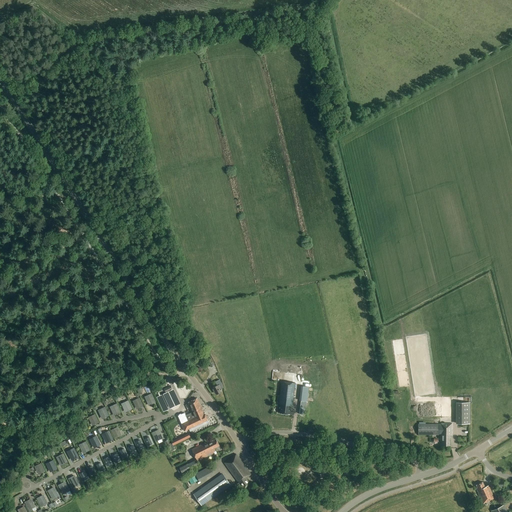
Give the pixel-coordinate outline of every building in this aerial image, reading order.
[(279,400),(278,407),(280,407),(279,413),(280,413),(290,414),(291,405),(292,405),(295,383),(281,381),(279,400)] [(221,392),(220,390),(224,387),(222,383),(219,384),(218,385),(214,387),(214,388),(212,389),(214,392),(215,391),(217,394),(221,392)] [(299,400),(301,401),(307,401),(309,387),(301,386),(299,400)] [(155,401),(151,393),(145,396),(147,401),(149,400),(150,403),(155,401)] [(138,408),(143,406),(139,398),(133,401),(135,406),(137,405),(138,408)] [(184,431),(187,429),(188,430),(208,420),(205,413),(204,414),(197,398),(188,402),(193,412),(186,415),(185,413),(178,416),(184,431)] [(127,410),(132,408),(128,400),(122,403),(124,408),(126,407),(127,410)] [(116,413),(120,411),(116,403),(110,406),(112,411),(114,410),(116,413)] [(108,415),(104,407),(98,410),(100,415),(102,414),(104,417),(108,415)] [(94,424),(98,422),(95,414),(88,417),(91,422),(93,421),(94,424)] [(450,436),(452,436),(452,423),(440,423),(440,424),(418,424),(419,435),(440,435),(440,440),(442,440),(442,445),(450,445),(450,436)] [(111,430),(115,438),(120,435),(118,433),(120,432),(118,427),(111,430)] [(109,430),(101,434),(106,443),(113,440),(109,430)] [(158,434),(157,431),(153,433),(156,441),(163,438),(161,433),(158,434)] [(97,435),(89,439),(94,448),(101,445),(97,435)] [(180,468),(178,469),(181,476),(191,471),(192,473),(197,470),(196,469),(200,467),(200,466),(201,465),(199,460),(214,452),(215,454),(216,457),(218,456),(217,453),(215,448),(220,445),(216,439),(209,442),(208,441),(192,449),(191,449),(196,459),(183,466),(180,468)] [(89,449),(86,441),(79,444),(81,449),(83,448),(85,451),(89,449)] [(171,443),(166,445),(169,451),(174,449),(173,445),(171,443)] [(74,447),(67,451),(72,460),(79,457),(74,447)] [(62,463),(66,461),(63,453),(56,457),(59,461),(61,460),(62,463)] [(246,478),(251,474),(236,454),(224,463),(238,482),(236,484),(240,489),(243,487),(244,489),(250,484),(246,478)] [(41,473),(45,470),(41,463),(35,466),(37,471),(39,470),(41,473)] [(230,485),(223,474),(194,494),(202,505),(230,485)] [(80,484),(75,475),(68,478),(73,488),(80,484)] [(476,488),(483,503),(495,498),(489,485),(485,487),(483,482),(476,485),(477,488),(476,488)] [(63,494),(69,490),(66,484),(63,486),(62,484),(59,486),(63,494)] [(53,499),(59,496),(55,490),(53,491),(52,489),(48,491),(53,499)] [(41,497),(37,499),(41,506),(47,503),(45,498),(43,499),(41,497)] [(25,502),(29,510),(32,508),(33,510),(34,511),(37,509),(35,506),(33,502),(31,503),(29,500),(25,502)]
